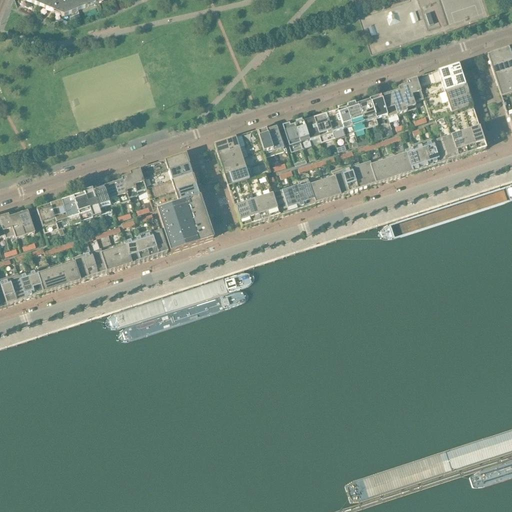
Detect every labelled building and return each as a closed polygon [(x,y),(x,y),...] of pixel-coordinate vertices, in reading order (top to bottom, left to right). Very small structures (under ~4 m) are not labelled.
[(22,0),(54,13),(59,0),(22,0)] [(59,0),(54,13),(64,17),(95,4),(93,0),(59,0)] [(429,14),(425,15),(429,27),(433,25),(429,14)] [(78,15),(69,19),(71,24),(80,20),(78,15)] [(511,60),(508,50),(486,57),(490,67),(511,60)] [(511,71),(511,62),(511,60),(490,67),(493,78),(511,71)] [(458,66),(447,70),(450,81),(461,77),(458,66)] [(460,112),(457,102),(453,91),(450,81),(447,70),(434,74),(416,80),(423,102),(422,102),(429,123),(434,121),(436,126),(437,130),(441,141),(443,147),(452,144),(461,141),(470,138),(473,137),(469,125),(476,122),(475,119),(468,122),(464,111),(460,112)] [(511,83),(511,71),(493,78),(497,88),(511,83)] [(461,77),(450,81),(453,91),(465,87),(461,77)] [(416,80),(406,84),(407,86),(413,105),(414,105),(422,102),(423,102),(416,80)] [(511,94),(511,83),(497,88),(500,99),(511,94)] [(407,86),(398,89),(399,92),(406,113),(415,111),(414,105),(413,105),(407,86)] [(465,87),(453,91),(457,102),(468,98),(465,87)] [(399,92),(390,95),(397,116),(406,113),(399,92)] [(390,95),(381,98),(387,117),(388,119),(397,116),(390,95)] [(387,117),(381,98),(370,102),(376,121),(387,117)] [(468,98),(457,102),(460,112),(464,111),(468,122),(475,119),(468,98)] [(376,121),(370,102),(357,106),(365,131),(378,126),(376,121)] [(365,131),(357,106),(355,107),(354,104),(346,107),(347,109),(346,109),(355,134),(365,131)] [(355,134),(346,109),(337,112),(345,137),(355,134)] [(337,112),(325,116),(333,141),(345,137),(337,112)] [(333,141),(325,116),(313,120),(319,139),(321,145),(333,141)] [(319,139),(313,120),(303,124),(309,142),(319,139)] [(311,148),(309,142),(303,124),(302,124),(301,122),(295,124),(295,126),(293,127),(301,151),(311,148)] [(485,150),(476,122),(469,125),(473,137),(470,138),(475,153),(485,150)] [(301,151),(293,127),(282,130),(290,155),(301,151)] [(266,129),(256,133),(263,154),(264,154),(265,159),(274,157),(272,151),(266,132),(267,132),(266,129)] [(267,132),(266,132),(272,151),(274,157),(284,153),(276,129),(267,132)] [(270,174),(264,154),(263,154),(256,133),(230,141),(214,146),(241,230),(278,218),(271,197),(272,197),(268,185),(267,181),(265,176),(270,174)] [(475,153),(470,138),(461,141),(466,156),(475,153)] [(439,165),(432,144),(431,140),(421,143),(430,168),(439,165)] [(448,162),(443,147),(441,141),(432,144),(439,165),(448,162)] [(466,156),(461,141),(452,144),(457,159),(466,156)] [(430,168),(421,143),(412,146),(413,150),(420,171),(430,168)] [(457,159),(452,144),(443,147),(448,162),(457,159)] [(420,171),(413,150),(404,153),(411,174),(420,171)] [(411,174),(404,153),(392,157),(399,178),(411,174)] [(185,156),(164,163),(167,173),(189,166),(185,156)] [(399,178),(392,157),(380,161),(387,182),(399,178)] [(387,182),(380,161),(368,165),(375,186),(387,182)] [(178,204),(174,194),(171,183),(167,173),(164,163),(158,164),(139,171),(146,192),(152,213),(156,211),(178,204)] [(375,186),(368,165),(359,168),(366,189),(375,186)] [(192,176),(189,166),(167,173),(171,183),(192,176)] [(358,192),(351,171),(349,167),(340,170),(348,195),(358,192)] [(366,189),(359,168),(351,171),(358,192),(366,189)] [(348,195),(340,170),(330,173),(331,177),(338,198),(348,195)] [(139,171),(129,174),(130,177),(131,177),(138,198),(139,202),(148,199),(146,192),(139,171)] [(196,187),(192,176),(171,183),(174,194),(196,187)] [(138,198),(131,177),(130,177),(121,180),(122,183),(122,182),(129,201),(138,198)] [(338,198),(331,177),(320,181),(327,202),(338,198)] [(315,206),(308,185),(307,181),(297,184),(298,188),(305,209),(315,206)] [(327,202),(320,181),(308,185),(315,206),(327,202)] [(129,201),(122,182),(122,183),(113,186),(120,207),(130,204),(129,201)] [(120,207),(113,186),(104,189),(111,210),(120,207)] [(199,197),(196,187),(174,194),(178,204),(199,197)] [(305,209),(298,188),(290,191),(297,212),(305,209)] [(112,213),(111,210),(104,189),(92,192),(101,217),(112,213)] [(297,212),(290,191),(281,194),(288,215),(297,212)] [(101,217),(92,192),(82,196),(91,220),(101,217)] [(288,215),(281,194),(272,197),(271,197),(278,218),(288,215)] [(91,220),(82,196),(71,199),(79,224),(91,220)] [(199,197),(178,204),(156,211),(170,253),(213,239),(199,197)] [(79,224),(71,199),(61,202),(69,227),(79,224)] [(61,202),(50,206),(58,231),(60,238),(64,237),(61,230),(69,227),(61,202)] [(146,205),(141,207),(142,211),(143,215),(149,213),(148,209),(146,205)] [(58,231),(50,206),(36,211),(44,236),(58,231)] [(34,235),(27,213),(23,215),(22,212),(17,214),(17,217),(24,238),(34,235)] [(14,238),(7,217),(4,218),(3,215),(0,216),(0,225),(4,238),(5,241),(14,238)] [(24,238),(17,217),(14,218),(13,215),(7,217),(14,238),(15,241),(24,238)] [(158,257),(151,236),(150,232),(140,235),(141,239),(148,260),(158,257)] [(168,254),(161,233),(151,236),(158,257),(168,254)] [(148,260),(141,239),(133,242),(140,263),(148,260)] [(140,263),(133,242),(124,245),(131,266),(140,263)] [(131,266),(124,245),(112,249),(119,270),(131,266)] [(119,270),(112,249),(100,253),(107,274),(119,270)] [(107,274),(100,253),(91,256),(98,277),(107,274)] [(98,277),(91,256),(82,258),(89,280),(98,277)] [(89,280),(82,258),(70,262),(78,283),(89,280)] [(78,283),(70,262),(60,266),(67,287),(78,283)] [(56,291),(49,269),(48,265),(35,270),(36,273),(43,295),(56,291)] [(67,287),(60,266),(49,269),(56,291),(67,287)] [(43,295),(36,273),(27,276),(34,298),(43,295)] [(26,300),(19,279),(17,275),(8,278),(16,303),(26,300)] [(34,298),(27,276),(19,279),(26,300),(34,298)] [(16,303),(8,278),(0,280),(0,286),(6,307),(16,303)]
